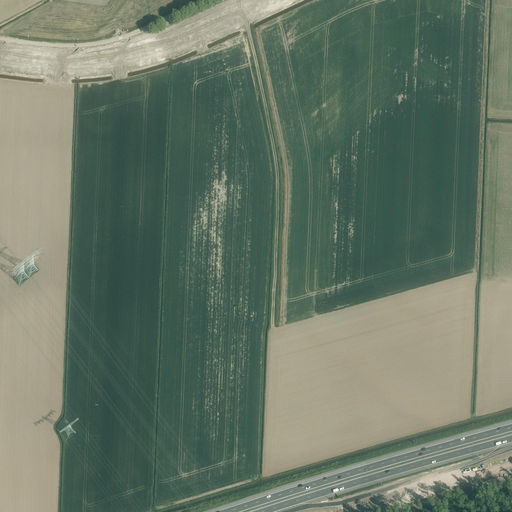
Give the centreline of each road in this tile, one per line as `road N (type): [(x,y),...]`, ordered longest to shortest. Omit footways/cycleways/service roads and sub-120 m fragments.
road 1 (track): [(272,323),(277,169),(246,21)]
road 2 (unclassified): [(0,67),(47,73),(131,66),(291,0)]
road 3 (motorway): [(511,426),(227,511)]
road 4 (tertiary): [(264,0),(111,57),(0,54)]
road 5 (motorway): [(262,511),(511,438)]
road 6 (unclassified): [(235,0),(137,39),(76,47),(0,40)]
